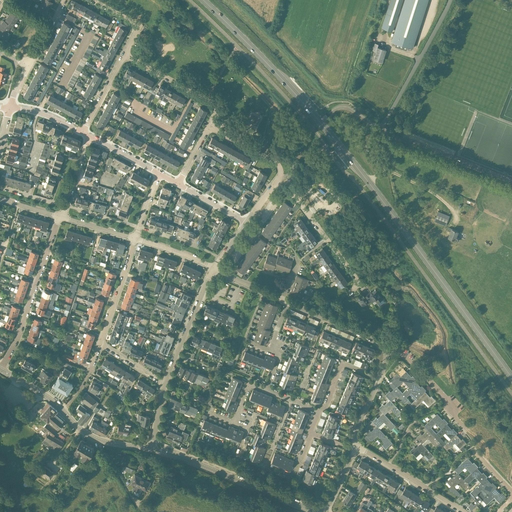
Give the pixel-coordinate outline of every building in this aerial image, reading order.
[(49,9),(53,3),(47,0),(43,0),(41,4),(49,9)] [(71,8),(77,11),(81,4),(75,1),(73,1),(71,4),(73,5),(71,8)] [(385,18),(405,24),(411,7),(390,1),(385,18)] [(45,15),(49,9),(41,4),(37,11),(45,15)] [(81,4),(77,11),(76,13),(78,15),(79,12),(83,14),(87,7),(81,4)] [(87,19),(88,17),(92,10),(87,7),(83,14),(82,16),(87,19)] [(17,21),(21,15),(13,10),(9,16),(17,21)] [(94,20),(98,13),(92,10),(88,17),(94,20)] [(99,25),(100,23),(104,16),(98,13),(94,20),(93,22),(99,25)] [(9,16),(5,22),(12,26),(13,27),(17,21),(9,16)] [(106,27),(110,20),(104,16),(100,23),(106,27)] [(12,26),(5,22),(3,21),(0,26),(0,27),(8,32),(12,26)] [(64,22),(61,28),(68,31),(70,33),(73,28),(71,26),(64,22)] [(124,37),(127,31),(120,27),(117,33),(124,37)] [(65,37),(68,31),(61,28),(58,33),(65,37)] [(62,42),(65,37),(58,33),(55,39),(62,42)] [(114,39),(121,43),(124,37),(117,33),(114,38),(114,39)] [(113,41),(111,44),(118,48),(121,43),(114,39),(114,38),(110,36),(109,39),(113,41)] [(59,48),(62,42),(55,39),(52,44),(59,48)] [(375,59),(382,61),(386,50),(379,47),(378,48),(379,44),(375,43),(373,50),(376,51),(377,51),(378,51),(375,59)] [(56,53),(59,48),(52,44),(49,49),(56,53)] [(111,44),(108,50),(115,54),(118,48),(111,44)] [(53,59),(56,53),(49,49),(46,55),(53,59)] [(111,60),(115,54),(108,50),(104,56),(111,60)] [(50,64),(53,59),(46,55),(43,60),(50,64)] [(104,56),(103,59),(100,57),(99,60),(102,61),(101,62),(108,65),(111,60),(104,56)] [(108,65),(101,62),(98,67),(96,70),(102,73),(104,70),(105,71),(108,65)] [(46,73),(48,68),(41,64),(38,69),(46,73)] [(130,82),(132,79),(131,79),(135,71),(129,68),(124,75),(129,78),(128,81),(130,82)] [(43,78),(46,73),(38,69),(36,75),(43,78)] [(137,82),(141,74),(135,71),(131,79),(132,79),(137,82)] [(99,82),(102,77),(95,74),(93,79),(89,77),(99,82)] [(140,88),(142,89),(144,86),(143,85),(147,78),(141,74),(137,82),(141,85),(140,88)] [(40,84),(43,78),(36,75),(33,80),(40,84)] [(72,87),(78,77),(73,75),(67,84),(72,87)] [(96,88),(99,82),(89,77),(87,83),(90,84),(89,84),(96,88)] [(153,81),(147,78),(143,85),(144,86),(149,89),(152,91),(156,85),(152,83),(153,81)] [(37,89),(40,84),(33,80),(30,86),(37,89)] [(93,93),(94,92),(96,88),(89,84),(87,90),(93,93)] [(160,85),(156,93),(160,95),(158,98),(160,98),(159,99),(162,100),(163,97),(163,96),(167,89),(160,85)] [(34,95),(37,89),(30,86),(27,91),(34,95)] [(169,100),(173,92),(167,89),(163,96),(164,97),(162,100),(167,102),(168,100),(169,100)] [(90,99),(93,93),(87,90),(84,95),(90,99)] [(31,100),(34,95),(27,91),(24,96),(31,100)] [(117,102),(120,96),(114,92),(111,98),(117,102)] [(174,107),(176,103),(175,103),(179,95),(173,92),(169,100),(173,102),(172,105),(174,107)] [(52,105),(55,98),(50,95),(47,102),(52,105)] [(181,106),(185,99),(179,95),(175,103),(176,103),(181,106)] [(57,107),(61,101),(55,98),(52,105),(57,107)] [(114,107),(117,102),(111,98),(108,103),(114,107)] [(63,110),(66,104),(61,101),(57,107),(63,110)] [(112,112),(114,107),(108,103),(105,109),(112,112)] [(72,107),(66,104),(63,110),(68,113),(72,107)] [(74,116),(77,110),(72,107),(68,113),(74,116)] [(204,116),(207,111),(200,107),(197,112),(204,116)] [(109,118),(112,112),(105,109),(102,114),(109,118)] [(79,119),(82,113),(77,110),(74,116),(79,119)] [(201,121),(204,116),(197,112),(194,118),(201,121)] [(106,123),(109,118),(102,114),(99,120),(106,123)] [(251,115),(248,121),(256,125),(259,119),(251,115)] [(198,127),(201,121),(194,118),(191,123),(198,127)] [(103,129),(106,123),(99,120),(96,125),(103,129)] [(28,130),(29,128),(25,127),(26,124),(26,123),(23,123),(16,121),(14,126),(28,130)] [(38,121),(36,127),(41,130),(44,123),(38,121)] [(195,132),(198,127),(191,123),(188,128),(195,132)] [(53,134),(55,127),(49,125),(47,132),(53,134)] [(27,132),(28,130),(14,126),(13,132),(20,134),(20,132),(23,133),(24,131),(27,132)] [(52,136),(50,140),(52,141),(54,137),(55,134),(58,136),(61,129),(55,127),(53,134),(52,136)] [(192,138),(195,132),(188,128),(186,134),(192,138)] [(122,139),(125,132),(120,129),(116,136),(122,139)] [(127,142),(131,135),(125,132),(122,139),(127,142)] [(66,145),(69,136),(64,134),(61,142),(66,144),(66,145)] [(190,143),(192,138),(186,134),(183,139),(190,143)] [(133,145),(136,138),(131,135),(127,142),(133,145)] [(71,149),(75,138),(69,136),(66,145),(67,146),(66,147),(71,149)] [(214,147),(217,140),(212,137),(208,144),(214,147)] [(78,148),(81,140),(75,138),(71,149),(74,150),(76,148),(78,148)] [(138,148),(142,141),(136,138),(133,145),(138,148)] [(187,148),(190,143),(183,139),(180,145),(187,148)] [(219,150),(223,143),(217,140),(214,147),(219,150)] [(224,153),(228,146),(223,143),(219,150),(224,153)] [(149,153),(153,147),(147,144),(144,151),(149,153)] [(230,156),(234,149),(228,146),(224,153),(230,156)] [(101,152),(99,151),(100,149),(93,147),(91,153),(106,158),(107,152),(102,150),(101,152)] [(154,156),(158,150),(153,147),(149,153),(154,156)] [(16,151),(9,149),(8,155),(14,157),(17,158),(21,159),(21,158),(27,160),(27,159),(28,156),(22,155),(22,157),(18,156),(18,155),(15,154),(16,151)] [(235,159),(239,152),(234,149),(230,156),(235,159)] [(160,159),(163,153),(158,150),(154,156),(160,159)] [(240,163),(245,155),(239,152),(235,159),(238,161),(237,163),(239,165),(240,163)] [(106,158),(91,153),(89,159),(102,163),(103,161),(100,160),(100,159),(97,158),(98,155),(106,158)] [(165,162),(169,156),(163,153),(160,159),(165,162)] [(61,162),(63,157),(57,154),(55,160),(61,162)] [(216,161),(206,155),(204,158),(203,157),(200,162),(206,166),(209,162),(214,165),(216,161)] [(249,167),(252,161),(249,159),(250,158),(245,155),(240,163),(243,165),(243,167),(248,169),(249,167)] [(171,165),(174,159),(169,156),(165,162),(171,165)] [(113,159),(109,157),(105,169),(109,171),(110,172),(112,168),(111,168),(111,167),(110,166),(111,165),(110,165),(111,164),(116,166),(120,160),(114,157),(113,159)] [(55,160),(52,159),(51,163),(49,162),(48,164),(53,166),(59,168),(61,162),(55,160)] [(102,165),(102,163),(89,159),(87,164),(94,167),(95,163),(98,164),(102,165)] [(176,168),(180,162),(174,159),(171,165),(176,168)] [(122,169),(125,163),(120,160),(116,166),(122,169)] [(203,171),(206,166),(200,162),(197,168),(203,171)] [(58,174),(59,168),(53,166),(46,163),(45,165),(49,167),(52,168),(51,172),(58,174)] [(127,172),(130,166),(125,163),(122,169),(127,172)] [(200,177),(203,171),(197,168),(194,173),(200,177)] [(91,182),(91,181),(89,181),(90,179),(90,178),(92,172),(85,170),(83,176),(85,177),(84,180),(89,182),(91,182)] [(134,181),(138,174),(133,171),(129,179),(134,181)] [(264,180),(267,174),(260,171),(257,176),(264,180)] [(14,178),(11,184),(17,186),(19,179),(20,177),(21,173),(19,172),(18,176),(14,175),(14,178)] [(197,182),(200,177),(194,173),(191,179),(197,182)] [(134,181),(133,184),(135,186),(137,183),(140,184),(144,177),(138,174),(134,181)] [(261,185),(264,180),(257,176),(254,182),(261,185)] [(145,187),(149,180),(144,177),(140,184),(145,187)] [(258,191),(261,185),(254,182),(251,187),(258,191)] [(217,193),(220,186),(215,183),(211,190),(217,193)] [(38,187),(38,188),(42,189),(42,188),(45,189),(43,193),(50,196),(52,190),(45,188),(43,187),(39,185),(38,187)] [(169,195),(171,189),(163,186),(161,192),(169,195)] [(222,196),(226,190),(220,186),(217,193),(222,196)] [(81,205),(86,188),(80,187),(79,190),(82,191),(81,194),(80,197),(77,196),(75,203),(81,205)] [(89,197),(86,197),(86,196),(87,192),(85,191),(86,188),(81,205),(86,206),(88,200),(89,197)] [(227,199),(231,193),(226,190),(222,196),(227,199)] [(124,198),(130,200),(133,195),(126,192),(125,195),(122,194),(122,195),(121,197),(124,198)] [(170,201),(172,196),(169,195),(161,192),(159,197),(167,200),(170,201)] [(233,202),(237,196),(231,193),(227,199),(233,202)] [(252,196),(247,193),(245,196),(244,195),(239,206),(239,208),(242,209),(244,209),(248,202),(249,202),(252,196)] [(98,210),(100,203),(101,200),(97,199),(98,195),(96,195),(95,199),(94,201),(92,208),(98,210)] [(180,210),(187,198),(181,195),(176,204),(174,203),(171,208),(174,210),(177,205),(180,206),(178,209),(180,210)] [(103,201),(104,197),(102,196),(101,200),(100,203),(98,210),(104,212),(106,205),(107,202),(103,201)] [(122,203),(128,206),(130,200),(124,198),(121,197),(117,196),(117,197),(120,199),(119,202),(122,203)] [(93,199),(89,197),(88,200),(86,206),(92,208),(94,201),(95,199),(93,199)] [(159,197),(157,203),(165,206),(167,200),(159,197)] [(188,208),(192,201),(187,198),(180,210),(182,212),(185,206),(188,208)] [(189,219),(197,204),(192,201),(188,208),(191,210),(186,218),(189,219)] [(119,209),(120,209),(126,211),(128,206),(122,203),(119,202),(118,206),(114,205),(113,207),(117,208),(119,209)] [(287,214),(292,207),(284,202),(279,208),(287,214)] [(199,213),(202,207),(197,204),(189,219),(191,220),(194,214),(196,211),(199,213)] [(154,226),(159,210),(151,207),(150,210),(156,213),(155,216),(151,215),(150,218),(148,224),(154,226)] [(204,216),(208,210),(202,207),(199,213),(202,215),(197,222),(198,223),(202,225),(205,220),(203,219),(204,216)] [(283,220),(287,214),(279,208),(275,214),(283,220)] [(124,217),(126,211),(120,209),(119,209),(117,215),(124,217)] [(160,228),(163,219),(159,217),(162,211),(159,210),(154,226),(160,228)] [(438,211),(434,221),(446,226),(450,216),(438,211)] [(166,230),(170,216),(171,214),(168,213),(167,220),(168,220),(168,223),(162,221),(163,219),(160,228),(166,230)] [(278,226),(283,220),(275,214),(270,220),(278,226)] [(24,215),(22,222),(28,224),(30,217),(24,215)] [(172,231),(174,225),(170,224),(172,217),(170,216),(166,230),(172,231)] [(28,224),(28,226),(31,227),(31,225),(34,226),(36,219),(30,217),(28,224)] [(34,226),(34,228),(40,230),(40,229),(42,221),(36,219),(34,226)] [(226,230),(229,223),(222,219),(219,225),(216,223),(214,225),(215,225),(218,227),(218,226),(226,230)] [(295,223),(293,224),(297,229),(294,231),(296,233),(298,231),(298,230),(305,224),(300,219),(297,221),(295,223)] [(274,233),(278,226),(270,220),(266,227),(274,233)] [(42,221),(40,229),(46,231),(49,222),(48,222),(45,221),(42,221)] [(199,231),(201,228),(202,225),(198,223),(197,222),(197,223),(199,224),(197,228),(194,228),(193,232),(190,230),(187,237),(193,239),(195,233),(198,234),(199,231)] [(299,237),(302,235),(309,230),(305,224),(298,230),(298,231),(296,233),(294,231),(290,234),(291,235),(292,237),(296,235),(297,234),(299,237)] [(222,236),(226,230),(218,226),(218,227),(217,227),(215,225),(212,230),(215,232),(222,236)] [(182,235),(184,228),(178,226),(176,233),(182,235)] [(272,240),(273,239),(270,237),(274,233),(266,227),(261,233),(272,240)] [(449,227),(448,230),(451,232),(449,237),(458,241),(459,238),(457,237),(459,232),(449,227)] [(187,237),(190,230),(184,228),(182,235),(187,237)] [(71,240),(73,231),(67,229),(64,238),(71,240)] [(307,242),(306,241),(313,236),(309,230),(302,235),(299,237),(302,240),(301,240),(302,242),(304,244),(307,242)] [(77,240),(79,233),(73,231),(71,240),(71,238),(77,240)] [(215,232),(214,233),(212,237),(209,235),(208,238),(211,239),(212,238),(219,242),(222,236),(215,232)] [(83,242),(85,235),(79,233),(77,240),(83,242)] [(83,242),(89,244),(91,237),(85,235),(83,242)] [(310,247),(317,241),(313,236),(306,241),(307,242),(304,244),(306,243),(307,244),(306,248),(308,251),(312,249),(310,247)] [(100,237),(98,244),(99,244),(97,248),(103,250),(104,246),(106,239),(100,237)] [(262,249),(266,243),(258,237),(254,243),(262,249)] [(216,248),(219,242),(212,238),(211,239),(208,244),(216,248)] [(113,240),(106,239),(104,246),(103,250),(102,253),(102,255),(105,256),(108,247),(110,248),(113,240)] [(116,249),(119,242),(113,240),(110,248),(116,249)] [(118,255),(121,256),(125,244),(119,242),(116,249),(115,255),(118,256),(118,255)] [(257,255),(262,249),(254,243),(249,250),(257,255)] [(7,247),(5,253),(12,255),(14,250),(7,247)] [(27,248),(26,250),(30,252),(29,255),(37,258),(38,253),(31,251),(32,250),(27,248)] [(143,260),(144,257),(146,250),(140,248),(138,255),(137,259),(143,260)] [(317,262),(320,260),(319,259),(326,254),(322,248),(315,253),(319,258),(316,260),(317,262)] [(150,259),(152,252),(146,250),(144,257),(150,259)] [(253,262),(257,255),(249,250),(245,256),(253,262)] [(16,254),(15,257),(21,259),(25,260),(27,261),(35,264),(37,258),(29,255),(28,258),(16,254)] [(324,264),(331,259),(326,254),(319,259),(320,260),(324,264)] [(162,266),(162,264),(165,257),(159,255),(156,262),(156,264),(162,266)] [(268,268),(272,257),(268,255),(263,267),(268,268)] [(248,268),(253,262),(245,256),(240,262),(248,268)] [(277,258),(274,268),(279,269),(283,258),(278,256),(278,258),(277,258)] [(168,266),(171,259),(165,257),(162,264),(168,266)] [(272,257),(268,268),(273,270),(274,268),(277,258),(272,257)] [(284,271),(288,259),(283,258),(279,269),(284,271)] [(174,268),(177,261),(171,259),(168,266),(174,268)] [(289,273),(293,261),(288,259),(284,271),(289,273)] [(326,273),(329,271),(328,270),(335,265),(331,259),(324,264),(327,269),(324,271),(326,273)] [(27,261),(25,267),(33,269),(35,264),(27,261)] [(244,274),(248,268),(240,262),(236,269),(238,270),(236,273),(241,276),(243,273),(244,274)] [(58,271),(60,265),(53,263),(51,269),(58,271)] [(186,273),(189,266),(183,263),(180,270),(186,273)] [(19,265),(18,269),(19,270),(18,272),(23,273),(24,272),(31,274),(33,269),(25,267),(19,265)] [(332,276),(339,271),(335,265),(328,270),(329,271),(332,276)] [(192,276),(195,269),(189,266),(186,273),(192,276)] [(114,278),(116,274),(109,271),(109,270),(104,268),(103,271),(108,272),(107,276),(114,278)] [(56,277),(58,271),(51,269),(49,274),(56,277)] [(198,278),(201,271),(195,269),(192,276),(198,278)] [(334,285),(337,282),(336,281),(343,276),(339,271),(332,276),(335,280),(332,282),(334,285)] [(54,283),(56,277),(49,274),(47,280),(54,283)] [(309,285),(309,283),(307,282),(308,279),(297,275),(295,280),(306,284),(309,285)] [(112,284),(113,282),(114,282),(115,279),(114,279),(114,278),(107,276),(105,281),(112,284)] [(340,287),(347,282),(343,276),(336,281),(337,282),(340,287)] [(10,277),(9,279),(13,281),(17,282),(20,283),(19,284),(27,286),(29,281),(21,278),(20,281),(18,280),(10,277)] [(137,286),(139,280),(131,278),(129,283),(137,286)] [(47,280),(45,285),(52,287),(52,288),(59,291),(61,285),(54,283),(47,280)] [(103,281),(101,280),(99,286),(103,287),(110,290),(112,284),(105,281),(103,281)] [(305,289),(306,284),(295,280),(293,285),(305,289)] [(135,292),(137,286),(129,283),(127,289),(135,292)] [(303,294),(305,289),(293,285),(291,290),(303,294)] [(14,291),(13,294),(16,295),(23,297),(25,292),(17,289),(15,288),(14,291)] [(133,297),(135,292),(127,289),(125,295),(133,297)] [(54,299),(56,293),(51,292),(51,293),(44,290),(42,295),(49,298),(54,299)] [(301,299),(303,294),(291,290),(290,295),(301,299)] [(370,292),(367,295),(370,299),(371,301),(372,301),(375,299),(377,302),(379,305),(385,301),(383,298),(377,290),(376,291),(375,290),(372,292),(373,293),(371,295),(370,292)] [(184,293),(182,292),(180,298),(182,299),(188,302),(191,296),(184,293)] [(364,297),(362,293),(356,297),(362,305),(367,301),(369,303),(372,301),(367,295),(364,297)] [(13,294),(11,300),(18,302),(18,301),(21,302),(23,297),(16,295),(13,294)] [(40,301),(47,303),(49,298),(42,295),(40,301)] [(131,303),(133,297),(125,295),(123,300),(131,303)] [(94,303),(101,306),(103,300),(96,297),(95,300),(94,303)] [(175,303),(179,305),(186,308),(188,302),(182,299),(180,298),(177,297),(175,303)] [(129,309),(131,303),(123,300),(121,306),(129,309)] [(40,301),(38,307),(45,309),(46,306),(53,309),(54,306),(49,304),(47,303),(40,301)] [(276,311),(278,306),(267,301),(265,306),(276,311)] [(99,311),(101,306),(94,303),(92,308),(99,311)] [(11,307),(9,307),(9,306),(4,305),(3,308),(17,313),(19,308),(12,305),(11,307)] [(184,313),(186,308),(179,305),(177,310),(184,313)] [(209,315),(212,307),(207,305),(203,313),(209,315)] [(274,316),(276,311),(265,306),(263,311),(274,316)] [(51,311),(45,309),(38,307),(36,311),(44,314),(43,315),(49,317),(51,311)] [(92,308),(89,307),(87,313),(90,314),(97,317),(99,311),(92,308)] [(214,317),(218,310),(212,307),(209,315),(214,317)] [(16,318),(17,313),(3,308),(3,310),(7,311),(6,315),(16,318)] [(174,316),(181,319),(184,313),(177,310),(175,310),(172,315),(174,316)] [(219,323),(220,320),(224,312),(218,310),(214,317),(215,318),(214,321),(219,323)] [(272,320),(274,316),(263,311),(261,315),(272,320)] [(131,319),(132,317),(128,315),(119,312),(117,318),(126,321),(127,318),(131,319)] [(226,322),(229,314),(224,312),(220,320),(226,322)] [(96,322),(97,317),(90,314),(88,319),(96,322)] [(231,325),(235,317),(229,314),(226,322),(231,325)] [(14,324),(16,318),(6,315),(4,320),(14,324)] [(270,325),(272,320),(261,315),(259,320),(270,325)] [(288,328),(293,317),(288,315),(283,326),(288,328)] [(172,322),(179,325),(181,319),(174,316),(172,322)] [(293,330),(298,319),(293,317),(288,328),(293,330)] [(0,321),(5,323),(4,326),(12,328),(14,324),(4,320),(0,318),(0,321)] [(117,318),(115,323),(122,326),(124,327),(128,328),(131,329),(131,327),(129,326),(125,325),(126,321),(117,318)] [(94,327),(96,322),(88,319),(88,320),(85,319),(83,323),(94,327)] [(167,320),(165,319),(164,321),(166,323),(165,326),(176,331),(179,325),(172,322),(167,320)] [(297,332),(302,321),(298,319),(293,330),(297,332)] [(271,331),(268,330),(270,325),(259,320),(257,325),(271,331)] [(302,334),(307,323),(302,321),(297,332),(302,334)] [(33,323),(31,329),(37,331),(40,332),(41,332),(44,333),(45,331),(41,330),(39,328),(39,325),(33,323)] [(122,326),(115,323),(113,329),(120,331),(122,326)] [(307,336),(311,325),(307,323),(302,334),(307,336)] [(269,335),(271,331),(257,325),(259,326),(257,331),(269,335)] [(311,338),(316,327),(311,325),(307,336),(311,338)] [(31,329),(29,334),(35,337),(39,338),(41,332),(40,332),(37,331),(31,329)] [(120,331),(113,329),(111,335),(124,339),(125,337),(121,336),(123,332),(120,331)] [(324,343),(328,332),(324,330),(319,341),(324,343)] [(267,340),(269,335),(257,331),(255,335),(267,340)] [(328,345),(333,334),(328,332),(324,343),(328,345)] [(132,346),(133,343),(129,341),(133,335),(128,333),(122,345),(125,346),(123,350),(129,352),(132,346)] [(171,342),(174,336),(167,333),(166,337),(163,335),(163,336),(159,334),(158,336),(171,342)] [(29,334),(27,339),(33,341),(33,342),(39,345),(41,339),(39,338),(35,337),(29,334)] [(200,337),(194,334),(194,335),(193,335),(191,338),(192,338),(191,342),(196,345),(200,337)] [(333,347),(338,336),(333,334),(328,345),(333,347)] [(122,346),(122,345),(124,339),(111,335),(109,340),(118,343),(119,340),(120,340),(119,345),(122,346)] [(265,345),(267,340),(255,335),(253,340),(265,345)] [(169,347),(171,342),(158,336),(158,338),(161,340),(160,344),(169,347)] [(338,349),(342,338),(338,336),(333,347),(338,349)] [(90,345),(92,340),(85,337),(83,343),(90,345)] [(140,357),(143,351),(141,350),(146,338),(143,337),(135,355),(140,357)] [(202,347),(205,339),(200,337),(196,345),(202,347)] [(342,351),(347,340),(342,338),(338,349),(342,351)] [(207,349),(211,342),(205,339),(202,347),(207,349)] [(347,353),(352,342),(347,340),(342,351),(347,353)] [(138,341),(137,345),(133,343),(132,346),(129,352),(134,355),(140,342),(138,341)] [(356,354),(361,343),(356,341),(352,352),(356,354)] [(88,351),(90,345),(83,343),(81,342),(79,345),(76,344),(75,346),(88,351)] [(213,352),(216,344),(211,342),(207,349),(213,352)] [(307,352),(309,347),(299,343),(297,348),(307,352)] [(361,356),(366,345),(361,343),(356,354),(361,356)] [(166,353),(169,347),(160,344),(157,349),(155,348),(154,351),(164,355),(165,353),(166,353)] [(219,354),(222,346),(216,344),(213,352),(219,354)] [(366,358),(370,347),(366,345),(361,356),(366,358)] [(245,351),(241,361),(246,363),(250,353),(250,352),(249,352),(247,351),(246,351),(248,347),(246,346),(244,351),(245,351)] [(370,360),(375,349),(370,347),(366,358),(370,360)] [(74,350),(73,352),(76,353),(79,354),(87,357),(88,351),(81,348),(80,352),(74,350)] [(255,355),(254,354),(251,353),(253,349),(251,348),(249,352),(250,353),(246,363),(251,365),(255,355)] [(305,357),(307,352),(297,348),(295,353),(305,357)] [(256,367),(260,357),(259,356),(256,355),(258,351),(256,350),(254,354),(255,355),(251,365),(256,367)] [(148,364),(154,352),(152,351),(150,355),(149,355),(147,354),(146,356),(143,362),(148,364)] [(154,367),(156,361),(154,359),(155,357),(154,357),(156,353),(154,352),(148,364),(154,367)] [(264,359),(261,357),(262,353),(260,352),(259,356),(260,357),(256,367),(260,369),(266,355),(264,359)] [(75,353),(74,358),(77,359),(85,361),(87,357),(79,354),(76,353),(75,353)] [(303,361),(305,357),(295,353),(293,357),(303,361)] [(164,360),(165,357),(160,354),(157,361),(156,361),(154,367),(159,370),(162,363),(160,363),(162,359),(164,360)] [(266,355),(262,365),(267,367),(271,357),(266,355)] [(334,358),(325,355),(323,359),(332,363),(332,362),(334,359),(338,361),(339,359),(334,358)] [(303,361),(293,357),(290,356),(288,361),(297,365),(299,360),(303,362),(303,361)] [(103,370),(110,360),(105,357),(101,364),(99,367),(103,370)] [(271,357),(267,367),(269,368),(269,370),(271,370),(271,369),(275,359),(271,357)] [(25,359),(22,366),(23,367),(23,368),(26,370),(26,369),(31,372),(35,365),(25,359)] [(332,363),(323,359),(321,364),(330,368),(330,367),(332,364),(336,366),(337,364),(332,362),(332,363)] [(110,370),(115,363),(110,360),(103,370),(104,370),(106,367),(110,370)] [(296,370),(297,365),(288,361),(286,366),(296,370)] [(115,363),(110,370),(111,370),(109,372),(115,376),(115,375),(116,374),(116,373),(120,367),(115,363)] [(330,368),(321,364),(319,369),(328,373),(329,372),(330,369),(334,371),(335,369),(330,367),(330,368)] [(186,368),(181,365),(180,366),(179,366),(178,369),(179,369),(177,373),(183,376),(186,368)] [(65,380),(69,373),(71,370),(65,366),(63,369),(52,386),(66,395),(70,388),(72,384),(65,380)] [(297,376),(294,374),(296,370),(286,366),(284,370),(287,372),(297,376)] [(120,367),(116,373),(116,374),(115,375),(120,379),(121,377),(125,370),(120,367)] [(189,378),(192,370),(186,368),(183,376),(189,378)] [(42,370),(39,376),(41,378),(40,379),(46,383),(48,380),(49,381),(53,375),(43,369),(42,370)] [(328,373),(319,369),(317,374),(326,377),(327,377),(328,374),(332,375),(333,374),(329,372),(328,373)] [(121,387),(124,383),(130,373),(125,370),(121,377),(124,378),(119,386),(118,385),(116,388),(119,390),(120,390),(122,388),(121,387)] [(194,380),(198,372),(192,370),(189,378),(194,380)] [(397,374),(391,379),(393,382),(397,386),(397,387),(403,382),(409,387),(416,381),(417,380),(413,375),(411,377),(406,371),(401,376),(400,376),(398,374),(397,374)] [(200,383),(203,375),(198,372),(194,380),(200,383)] [(295,381),(297,376),(287,372),(285,377),(295,381)] [(361,381),(363,376),(353,372),(350,377),(361,381)] [(128,386),(135,376),(130,373),(124,383),(128,386)] [(326,377),(317,374),(315,378),(324,382),(326,378),(330,380),(331,378),(327,377),(326,377)] [(205,385),(209,377),(203,375),(200,383),(205,385)] [(232,377),(230,382),(232,382),(240,386),(240,385),(242,382),(245,384),(246,382),(242,380),(242,381),(234,378),(232,377)] [(293,385),(295,381),(285,377),(284,381),(293,385)] [(359,386),(361,381),(350,377),(348,381),(359,386)] [(326,390),(328,384),(324,382),(315,378),(315,379),(319,380),(316,386),(326,390)] [(104,382),(98,379),(96,381),(93,380),(90,384),(98,389),(101,384),(103,385),(104,382)] [(135,380),(133,383),(136,385),(140,388),(144,382),(139,379),(137,381),(135,380)] [(291,390),(293,385),(284,381),(282,386),(291,390)] [(357,390),(359,386),(348,381),(347,386),(357,390)] [(409,387),(403,393),(407,397),(411,393),(416,399),(425,391),(426,390),(422,386),(421,387),(416,381),(409,387)] [(136,394),(138,395),(141,392),(144,394),(149,385),(144,382),(140,388),(139,391),(136,394)] [(230,382),(228,387),(230,387),(238,391),(238,390),(240,387),(244,389),(244,387),(240,385),(240,386),(232,382),(230,382)] [(95,394),(98,389),(90,384),(88,389),(95,394)] [(154,389),(149,385),(144,394),(141,399),(141,398),(139,401),(141,403),(143,400),(146,395),(149,398),(151,395),(151,394),(154,389)] [(324,394),(326,390),(316,386),(315,390),(324,394)] [(357,392),(357,390),(347,386),(345,390),(356,395),(357,392)] [(390,390),(386,394),(390,400),(392,401),(398,396),(405,403),(409,399),(407,397),(403,393),(397,387),(397,386),(394,388),(391,391),(390,390)] [(125,396),(129,390),(130,389),(127,387),(124,392),(123,391),(123,390),(124,389),(122,388),(120,390),(122,394),(125,396)] [(228,387),(226,391),(228,392),(236,395),(237,395),(238,392),(242,393),(242,391),(238,390),(238,391),(230,387),(228,387)] [(254,401),(258,391),(253,389),(249,399),(254,401)] [(323,398),(324,394),(315,390),(313,395),(323,398)] [(354,400),(356,395),(345,390),(343,395),(354,400)] [(226,391),(224,396),(228,398),(234,400),(236,396),(240,398),(240,396),(237,395),(236,395),(228,392),(226,391)] [(259,403),(263,393),(258,391),(254,401),(259,403)] [(416,399),(410,404),(414,409),(423,400),(425,402),(424,402),(428,407),(429,406),(435,400),(431,396),(430,397),(425,391),(416,399)] [(86,392),(80,399),(85,403),(91,395),(88,393),(86,392)] [(263,405),(267,395),(263,393),(259,403),(263,405)] [(268,407),(272,397),(267,395),(263,405),(268,407)] [(321,403),(323,398),(313,395),(311,399),(312,400),(311,403),(319,406),(321,403)] [(352,404),(354,400),(343,395),(341,400),(352,404)] [(174,407),(177,399),(171,397),(168,405),(174,407)] [(271,412),(275,402),(271,401),(272,397),(268,407),(267,410),(271,412)] [(236,406),(237,402),(228,398),(226,402),(236,406)] [(179,410),(183,402),(177,399),(174,407),(179,410)] [(350,409),(352,404),(341,400),(339,404),(350,409)] [(384,404),(379,408),(384,413),(385,414),(391,409),(398,416),(402,412),(392,401),(390,400),(385,405),(384,404)] [(185,412),(188,404),(183,402),(179,410),(185,412)] [(234,411),(236,406),(226,402),(224,407),(234,411)] [(276,414),(280,404),(275,402),(271,412),(276,414)] [(82,424),(90,415),(85,411),(86,409),(80,404),(75,409),(82,415),(77,421),(82,424)] [(194,414),(197,408),(194,406),(188,404),(185,412),(191,414),(191,413),(194,414)] [(281,416),(285,406),(280,404),(276,414),(281,416)] [(347,414),(350,409),(339,404),(337,409),(347,414)] [(57,430),(65,421),(55,412),(57,411),(50,405),(40,416),(47,421),(41,428),(48,434),(42,443),(54,450),(56,446),(60,449),(64,442),(55,437),(53,435),(57,429),(57,430)] [(96,413),(96,412),(103,417),(106,412),(100,407),(99,408),(96,406),(93,411),(96,413)] [(308,413),(299,409),(297,414),(307,418),(307,417),(308,415),(312,416),(313,414),(309,412),(308,413)] [(346,418),(332,412),(331,415),(330,414),(328,419),(339,424),(341,419),(344,421),(346,418)] [(377,417),(373,421),(377,426),(378,427),(384,422),(391,430),(392,429),(395,426),(396,426),(385,414),(384,413),(378,418),(377,417)] [(438,413),(425,425),(429,430),(431,432),(433,429),(431,427),(436,423),(441,429),(447,423),(448,422),(444,418),(443,419),(438,413)] [(148,425),(149,416),(138,414),(137,420),(141,420),(140,424),(142,424),(148,425)] [(307,418),(297,414),(295,419),(305,423),(305,422),(306,419),(310,421),(311,419),(307,417),(307,418)] [(205,431),(209,422),(208,421),(206,420),(207,416),(205,415),(203,419),(204,420),(200,429),(205,431)] [(91,419),(88,425),(90,426),(88,428),(95,432),(100,424),(96,422),(98,419),(93,416),(91,419)] [(210,417),(208,421),(209,422),(205,431),(210,433),(214,423),(213,423),(210,422),(212,418),(210,417)] [(100,424),(95,432),(102,435),(107,427),(106,427),(107,426),(109,422),(103,418),(100,424)] [(214,423),(210,433),(215,435),(219,425),(218,425),(217,425),(215,424),(217,420),(215,419),(213,423),(214,423)] [(305,423),(295,419),(294,424),(303,428),(303,427),(305,424),(309,425),(309,424),(305,422),(305,423)] [(337,428),(339,424),(328,419),(326,424),(337,428)] [(274,429),(275,425),(266,420),(264,425),(274,429)] [(219,425),(215,435),(219,437),(223,427),(222,427),(220,426),(221,422),(219,421),(217,425),(218,425),(219,425)] [(222,427),(223,427),(219,437),(224,439),(228,429),(224,428),(226,424),(224,423),(222,427)] [(437,433),(434,436),(438,440),(445,433),(451,439),(443,446),(456,433),(456,434),(457,433),(453,428),(452,429),(447,423),(441,429),(437,433)] [(130,430),(130,426),(119,424),(117,433),(127,435),(128,430),(130,430)] [(303,428),(294,424),(292,428),(301,432),(303,428),(307,430),(307,428),(303,427),(303,428)] [(326,424),(324,428),(335,433),(337,434),(338,434),(339,433),(335,432),(337,428),(326,424)] [(167,436),(166,439),(172,442),(172,440),(173,439),(177,429),(174,427),(175,427),(171,425),(170,428),(167,435),(167,436)] [(272,434),(274,429),(264,425),(262,430),(272,434)] [(421,433),(417,437),(422,443),(421,443),(424,446),(425,446),(430,440),(436,446),(437,445),(440,449),(443,446),(440,442),(438,440),(434,436),(431,432),(429,430),(425,425),(424,426),(423,425),(421,427),(426,431),(425,432),(422,434),(421,433)] [(230,438),(234,428),(230,426),(228,430),(228,429),(224,439),(226,436),(230,438)] [(370,430),(366,434),(367,435),(371,440),(372,440),(378,435),(384,443),(382,445),(386,449),(392,442),(389,439),(378,427),(377,426),(371,431),(370,430)] [(235,439),(239,430),(234,428),(230,438),(235,439)] [(301,432),(292,428),(290,433),(299,437),(301,433),(305,435),(306,433),(301,432)] [(324,428),(322,433),(333,438),(335,439),(337,434),(335,433),(324,428)] [(182,433),(177,431),(178,430),(177,429),(172,440),(175,441),(175,443),(178,444),(178,443),(179,444),(182,438),(187,440),(189,434),(183,431),(182,433)] [(239,430),(235,439),(240,441),(244,432),(239,430)] [(270,439),(272,434),(262,430),(260,435),(270,439)] [(301,443),(302,439),(299,437),(290,433),(293,435),(291,439),(301,443)] [(456,433),(443,446),(447,450),(452,445),(458,451),(460,449),(461,449),(467,443),(463,438),(462,439),(456,434),(456,433)] [(260,435),(256,434),(255,438),(264,442),(266,438),(269,439),(270,439),(260,435)] [(263,447),(264,442),(255,438),(253,443),(263,447)] [(87,461),(94,449),(85,443),(86,442),(81,439),(74,452),(80,455),(81,453),(83,455),(82,457),(87,461)] [(299,448),(301,443),(291,439),(289,444),(299,448)] [(329,452),(331,447),(320,442),(319,447),(329,452)] [(264,453),(266,448),(262,447),(263,447),(253,443),(256,444),(254,449),(264,453)] [(415,447),(410,451),(416,458),(419,460),(423,456),(421,453),(422,452),(429,459),(431,461),(435,457),(433,455),(424,446),(421,443),(416,448),(415,447)] [(297,453),(299,448),(289,444),(287,449),(297,453)] [(328,456),(329,452),(319,447),(317,452),(328,456)] [(262,458),(264,453),(254,449),(252,454),(262,458)] [(39,450),(32,457),(36,459),(42,453),(39,450)] [(326,461),(328,456),(317,452),(315,457),(326,461)] [(276,465),(280,455),(275,453),(271,463),(276,465)] [(260,462),(262,458),(252,454),(250,458),(260,462)] [(280,467),(284,457),(280,455),(276,465),(280,467)] [(285,468),(289,459),(284,457),(280,467),(285,468)] [(324,466),(326,461),(315,457),(313,461),(324,466)] [(457,467),(455,469),(459,473),(459,474),(466,467),(472,473),(477,467),(479,466),(475,462),(474,463),(468,457),(457,467)] [(290,470),(294,461),(289,459),(285,468),(290,470)] [(363,471),(368,463),(362,460),(359,464),(356,462),(353,468),(356,470),(357,467),(360,469),(359,473),(360,474),(360,473),(363,475),(365,472),(363,471)] [(322,470),(324,466),(313,461),(311,466),(322,470)] [(369,475),(374,467),(368,463),(363,471),(365,472),(369,475)] [(45,465),(40,472),(50,478),(54,472),(45,465)] [(320,475),(322,470),(311,466),(309,471),(307,470),(320,475)] [(374,478),(372,480),(375,482),(377,479),(375,478),(380,471),(374,467),(369,475),(374,478)] [(468,483),(473,479),(479,485),(487,477),(487,478),(488,476),(484,472),(483,473),(477,467),(472,473),(464,479),(468,483)] [(320,475),(307,470),(305,474),(316,479),(318,474),(320,475)] [(381,482),(386,474),(380,471),(375,478),(377,479),(381,482)] [(470,486),(468,483),(464,479),(459,474),(459,473),(453,479),(451,477),(447,481),(451,486),(449,489),(459,496),(460,496),(461,494),(454,487),(459,482),(466,490),(470,486)] [(136,491),(138,486),(142,477),(135,474),(131,482),(131,483),(127,485),(130,489),(132,488),(134,489),(133,490),(136,491)] [(314,484),(316,479),(305,474),(303,479),(314,484)] [(387,489),(389,486),(387,485),(392,478),(386,474),(381,482),(386,485),(384,488),(387,489)] [(136,491),(134,494),(139,496),(141,490),(139,489),(141,487),(146,489),(150,481),(142,477),(138,486),(136,491)] [(487,477),(479,485),(474,490),(477,494),(483,489),(488,495),(496,488),(497,486),(494,482),(492,483),(487,478),(487,477)] [(389,486),(393,489),(392,491),(396,493),(399,486),(396,484),(398,482),(392,478),(387,485),(389,486)] [(361,481),(357,489),(362,492),(367,485),(361,481)] [(412,491),(406,487),(403,491),(400,489),(397,494),(401,496),(401,495),(406,498),(404,501),(406,503),(408,500),(407,499),(412,491)] [(483,500),(480,502),(484,507),(495,497),(500,503),(507,496),(503,492),(502,493),(496,488),(488,495),(483,500)] [(350,505),(357,494),(350,490),(343,501),(350,505)] [(480,502),(483,500),(477,494),(474,490),(470,493),(475,498),(474,499),(477,502),(478,501),(479,503),(480,503),(480,502)] [(410,501),(413,503),(418,495),(412,491),(407,499),(408,500),(410,501)] [(456,499),(460,502),(465,497),(462,493),(462,494),(461,494),(460,496),(459,496),(456,499)] [(418,510),(420,507),(419,506),(424,499),(418,495),(413,503),(418,505),(416,508),(418,510)] [(428,511),(431,508),(428,506),(430,502),(424,499),(419,506),(420,507),(422,508),(421,510),(423,511),(428,511)] [(366,510),(372,501),(370,500),(367,504),(363,502),(359,508),(361,509),(358,511),(365,511),(367,510),(366,510)] [(477,502),(474,504),(472,502),(469,506),(472,510),(479,503),(478,501),(477,502)]
